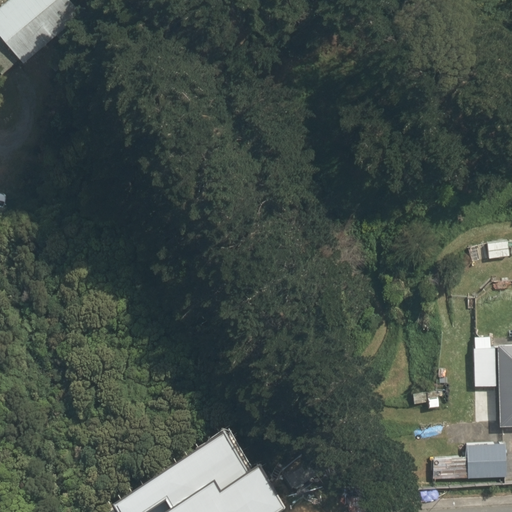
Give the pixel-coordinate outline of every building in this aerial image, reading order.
[(12,0),(0,10),(0,69),(5,75),(23,60),(26,64),(85,14),(72,0),(12,0)] [(511,250),(511,242),(483,244),(485,263),(511,260),(511,250)] [(511,344),(499,345),(501,427),(511,427),(511,344)] [(508,476),(506,442),(468,444),(469,457),(470,478),(508,476)] [(434,479),(470,478),(469,457),(434,458),(434,479)]
